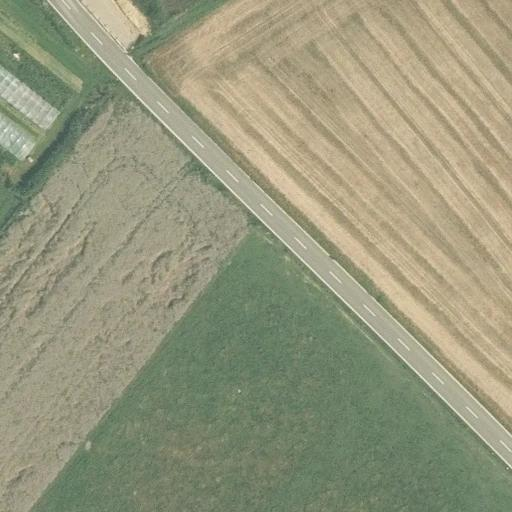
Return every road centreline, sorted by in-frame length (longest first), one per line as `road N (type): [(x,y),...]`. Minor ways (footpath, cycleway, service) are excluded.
road 1 (tertiary): [(84,0),(137,69),(354,299)]
road 2 (tertiary): [(511,455),(354,299)]
road 3 (track): [(240,0),(137,69)]
